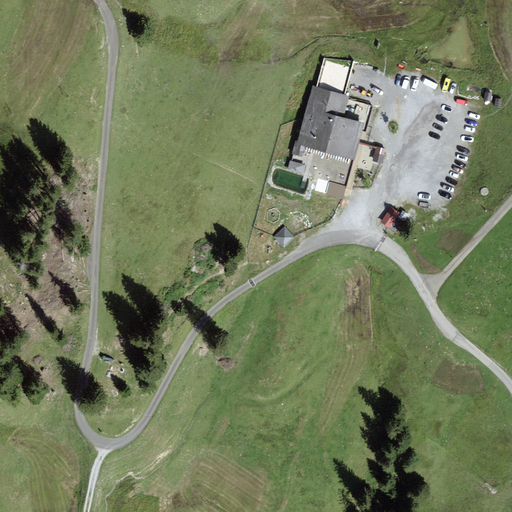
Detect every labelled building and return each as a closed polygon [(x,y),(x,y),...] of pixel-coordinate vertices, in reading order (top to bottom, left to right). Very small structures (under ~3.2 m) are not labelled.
[(350,80),(324,73),(320,86),(312,84),(293,159),(311,163),(308,175),(317,178),(313,190),(344,198),(345,195),(361,130),(367,131),(374,105),(348,98),(349,93),(347,92),(350,81),(350,80)] [(359,143),(359,179),(364,179),(364,172),(373,172),(373,143),(359,143)] [(373,161),(384,163),(387,148),(376,146),(373,161)] [(391,227),(400,211),(391,206),(381,221),(391,227)] [(284,247),(296,236),(285,225),(273,236),(284,247)]
